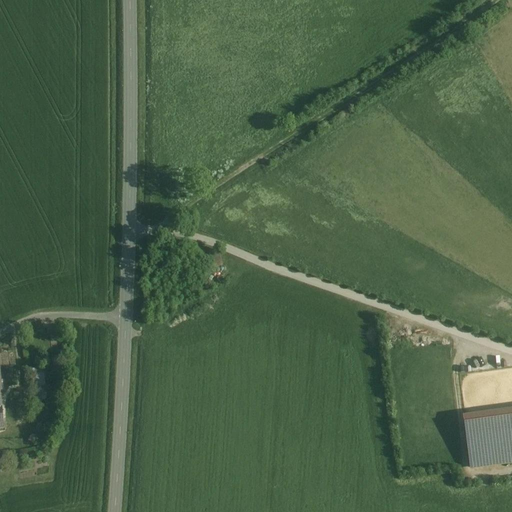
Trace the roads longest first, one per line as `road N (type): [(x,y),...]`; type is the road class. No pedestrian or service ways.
road 1 (tertiary): [(129,0),(129,229),(114,511)]
road 2 (track): [(154,230),(495,0)]
